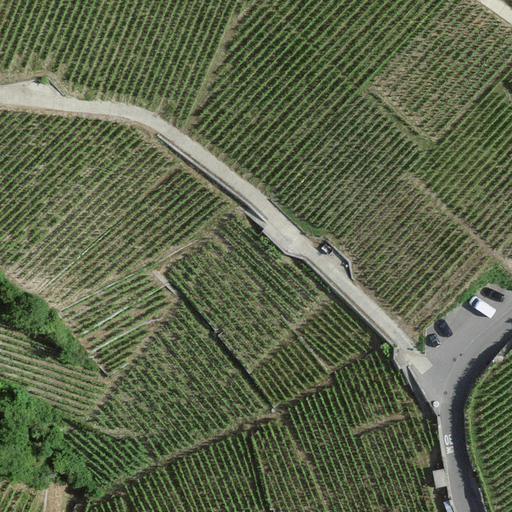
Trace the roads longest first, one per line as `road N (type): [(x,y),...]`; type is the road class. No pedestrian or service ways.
road 1 (track): [(0,97),(122,109),(159,127),(260,202),(454,397)]
road 2 (residential): [(511,321),(469,366),(454,397),(469,511)]
